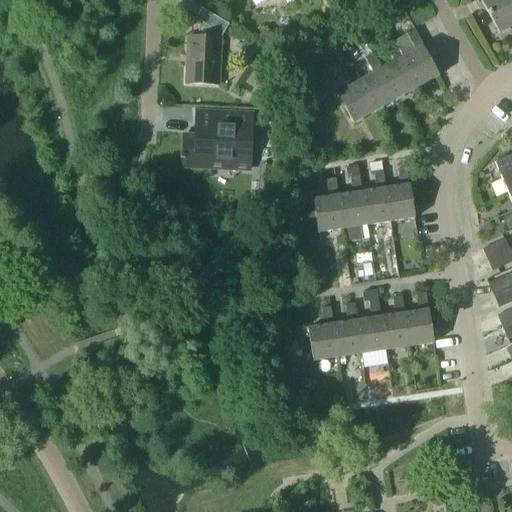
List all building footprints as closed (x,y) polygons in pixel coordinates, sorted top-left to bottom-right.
[(511,26),(511,0),(476,0),(478,4),(483,1),(500,32),(511,26)] [(220,37),(228,23),(201,7),(195,17),(208,25),(208,37),(187,36),(185,83),(218,84),(220,37)] [(405,34),(406,35),(393,42),(401,56),(400,57),(417,87),(438,75),(422,48),(424,46),(414,29),(405,34)] [(381,68),(379,69),(396,99),(417,87),(400,57),(401,56),(393,42),(393,41),(385,46),(394,61),(381,68)] [(360,80),(358,81),(375,111),(396,99),(379,69),(381,68),(373,53),(365,58),(373,72),(360,80)] [(354,124),(375,111),(358,81),(360,80),(351,64),(343,69),(352,85),(337,93),(354,124)] [(215,128),(195,127),(194,136),(183,135),(182,166),(210,167),(210,162),(233,163),(233,168),(249,169),(251,113),(216,112),(215,128)] [(502,178),(511,173),(511,153),(495,161),(502,178)] [(399,185),(385,187),(390,221),(414,218),(405,166),(397,168),(399,185)] [(390,221),(385,187),(382,170),(373,171),(376,188),(361,191),(366,225),(390,221)] [(352,192),(338,194),(343,228),(366,225),(361,191),(358,173),(349,175),(352,192)] [(511,173),(502,178),(509,194),(511,192),(511,173)] [(343,228),(338,194),(335,176),(325,178),(328,196),(312,198),(314,211),(296,214),(301,243),(319,240),(318,232),(343,228)] [(482,249),(487,259),(509,250),(504,239),(482,249)] [(511,248),(509,250),(487,259),(492,270),(511,261),(511,248)] [(493,294),(511,285),(511,278),(510,273),(488,283),(493,294)] [(511,285),(493,294),(498,307),(511,301),(511,285)] [(362,301),(367,301),(376,299),(375,290),(361,292),(362,301)] [(402,312),(408,347),(432,343),(425,293),(415,294),(417,310),(402,312)] [(393,313),(379,315),(384,350),(408,347),(402,312),(400,296),(390,297),(393,313)] [(384,350),(379,315),(376,299),(367,301),(369,317),(355,319),(360,354),(384,350)] [(345,320),(331,322),(336,357),(360,354),(355,319),(352,303),(342,304),(345,320)] [(336,357),(331,322),(329,307),(320,308),(322,324),(307,326),(313,361),(336,357)] [(511,308),(497,315),(502,327),(511,322),(511,308)] [(511,337),(511,322),(502,327),(507,339),(511,337)]
